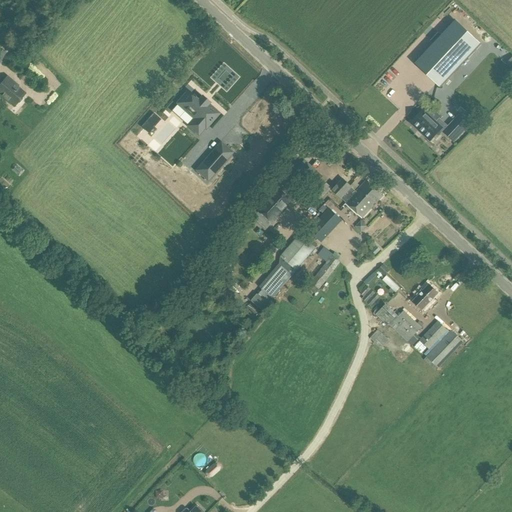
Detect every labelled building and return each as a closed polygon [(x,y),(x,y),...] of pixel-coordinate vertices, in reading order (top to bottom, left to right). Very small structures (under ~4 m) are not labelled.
[(480,44),(455,21),(453,23),(452,24),(451,25),(440,37),(438,35),(433,40),(435,42),(415,63),(440,87),(478,46),(479,44),(480,44)] [(23,34),(23,45),(31,45),(32,34),(23,34)] [(0,85),(0,93),(14,106),(17,103),(20,103),(23,99),(22,97),(25,94),(14,84),(15,83),(8,77),(0,85)] [(467,97),(483,113),(508,89),(498,79),(492,85),(486,79),(467,97)] [(188,91),(177,103),(194,119),(187,126),(198,135),(205,128),(205,129),(219,114),(208,104),(209,103),(202,97),(198,101),(194,97),(195,96),(193,94),(192,95),(188,91)] [(423,111),(411,123),(430,141),(441,129),(454,141),(468,126),(458,116),(448,127),(439,119),(436,123),(423,111)] [(151,130),(144,124),(141,127),(148,133),(151,130)] [(251,149),(236,133),(227,141),(242,157),(251,149)] [(207,181),(233,153),(221,142),(195,171),(207,181)] [(318,172),(304,187),(308,191),(304,196),(315,206),(332,188),(321,179),(323,177),(318,172)] [(343,179),(333,190),(343,200),(343,199),(347,203),(357,192),(343,179)] [(367,181),(357,192),(347,203),(346,203),(363,218),(383,196),(367,181)] [(279,189),(259,210),(272,223),(292,201),(279,189)] [(309,231),(321,242),(341,220),(330,209),(309,231)] [(366,233),(370,226),(364,223),(360,229),(366,233)] [(299,235),(280,257),(296,270),(315,248),(299,235)] [(331,256),(310,283),(319,290),(340,263),(331,256)] [(384,264),(378,270),(385,276),(390,270),(384,264)] [(282,267),(262,290),(272,299),(291,276),(282,267)] [(367,285),(360,293),(364,297),(363,299),(371,307),(380,297),(367,285)] [(428,285),(413,301),(422,310),(438,294),(428,285)] [(255,306),(261,312),(269,304),(263,298),(255,306)] [(386,304),(375,315),(382,322),(384,320),(388,324),(389,324),(407,342),(408,342),(414,335),(422,328),(404,310),(397,318),(396,317),(397,315),(386,304)] [(438,321),(419,341),(429,350),(447,330),(438,321)] [(377,330),(369,339),(380,349),(388,340),(377,330)] [(451,330),(425,357),(438,369),(464,342),(451,330)] [(414,335),(408,342),(411,346),(418,338),(414,335)] [(222,463),(209,472),(214,479),(226,470),(222,463)]
